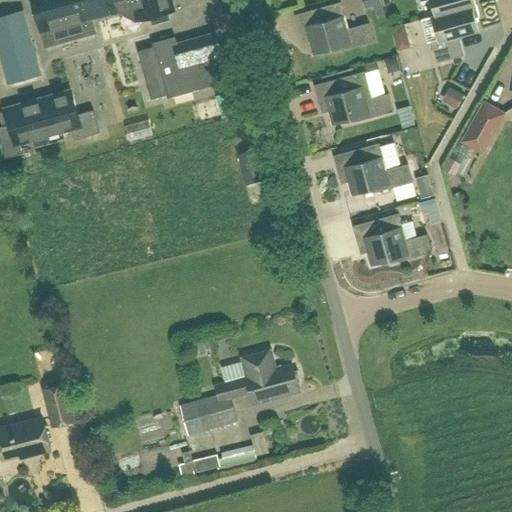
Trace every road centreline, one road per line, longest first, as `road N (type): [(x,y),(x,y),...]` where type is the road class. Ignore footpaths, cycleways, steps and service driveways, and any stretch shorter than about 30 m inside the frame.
road 1 (residential): [(338,318),(250,0)]
road 2 (unclassified): [(391,511),(338,318)]
road 3 (residential): [(511,290),(464,281),(338,318)]
